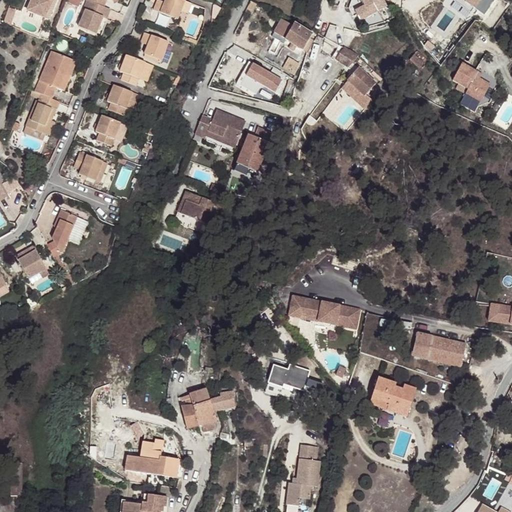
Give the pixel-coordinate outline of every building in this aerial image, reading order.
[(30,0),(27,9),(45,16),(51,0),(30,0)] [(107,19),(111,9),(104,7),(87,0),(83,10),(86,11),(79,28),(96,34),(103,18),(107,19)] [(186,0),(185,0),(165,0),(165,1),(164,5),(156,2),(154,9),(178,19),(183,8),(186,0)] [(192,2),(186,0),(183,8),(188,10),(192,2)] [(361,21),(378,11),(371,0),(361,0),(365,5),(356,11),(361,21)] [(371,0),(378,11),(387,5),(383,0),(371,0)] [(278,33),(285,19),(282,18),(275,31),(278,33)] [(294,25),(285,19),(278,33),(286,38),(294,25)] [(294,24),(294,25),(286,38),(285,39),(304,50),(313,33),(294,24)] [(278,33),(275,31),(273,35),(282,40),(281,42),(285,45),(275,63),(295,74),(307,52),(304,50),(285,39),(286,38),(278,33)] [(145,32),(143,40),(150,43),(149,45),(145,54),(162,61),(166,50),(170,42),(145,32)] [(340,46),(335,53),(339,55),(344,48),(340,46)] [(358,57),(344,48),(339,55),(336,59),(346,67),(348,68),(353,62),(358,57)] [(172,53),(166,50),(162,61),(168,63),(172,53)] [(51,52),(34,91),(42,94),(51,98),(55,89),(59,90),(71,60),(51,52)] [(419,67),(424,60),(415,53),(410,59),(419,67)] [(147,62),(127,55),(121,71),(126,73),(122,80),(138,85),(141,78),(147,62)] [(71,60),(59,90),(63,92),(76,62),(71,60)] [(147,62),(141,78),(148,81),(154,65),(147,62)] [(477,70),(461,62),(451,79),(467,87),(464,92),(479,100),(489,83),(479,77),(474,75),(477,70)] [(240,87),(255,94),(258,88),(275,96),(282,81),(251,65),(240,87)] [(377,82),(359,67),(348,81),(366,95),(377,82)] [(177,86),(182,76),(178,74),(173,84),(177,86)] [(135,92),(116,85),(110,102),(113,103),(110,110),(126,116),(128,109),(135,92)] [(135,92),(128,109),(135,112),(142,95),(135,92)] [(56,108),(59,101),(51,98),(42,94),(39,102),(37,101),(26,127),(46,135),(52,121),(57,109),(56,108)] [(204,135),(207,129),(235,142),(244,121),(216,109),(211,118),(201,114),(193,132),(203,136),(204,135)] [(121,121),(102,114),(96,130),(101,131),(98,138),(113,144),(116,136),(121,121)] [(56,123),(52,121),(46,135),(50,137),(56,123)] [(127,124),(121,121),(116,136),(121,138),(127,124)] [(46,135),(26,127),(23,134),(43,142),(46,135)] [(235,142),(207,129),(204,135),(233,148),(235,142)] [(258,129),(255,138),(270,144),(274,135),(258,129)] [(255,138),(251,136),(238,163),(258,171),(270,144),(255,138)] [(153,142),(148,140),(144,150),(149,152),(153,142)] [(81,150),(75,166),(83,169),(81,173),(97,180),(105,160),(81,150)] [(109,161),(105,160),(97,180),(101,181),(109,161)] [(40,162),(36,171),(42,174),(46,164),(40,162)] [(258,171),(238,163),(235,172),(255,179),(258,171)] [(208,201),(181,189),(178,197),(181,199),(178,205),(176,210),(199,221),(201,216),(208,201)] [(0,203),(8,198),(5,193),(0,195),(0,203)] [(49,246),(55,258),(63,272),(67,270),(59,256),(64,253),(69,239),(78,217),(77,217),(63,211),(61,211),(55,225),(58,226),(52,240),(54,242),(49,246)] [(89,222),(78,217),(69,239),(80,244),(89,222)] [(35,247),(28,251),(31,256),(20,262),(30,280),(40,274),(47,270),(35,247)] [(31,256),(28,251),(17,257),(20,262),(31,256)] [(67,270),(63,272),(71,287),(75,285),(67,270)] [(360,310),(304,299),(303,303),(291,301),(288,316),(356,329),(360,310)] [(511,309),(489,306),(486,323),(511,327),(511,309)] [(464,346),(416,334),(410,356),(459,368),(464,346)] [(310,372),(289,365),(288,370),(272,365),(266,383),(282,388),(283,385),(304,392),(310,372)] [(404,418),(414,389),(402,385),(400,389),(394,386),(394,383),(376,378),(367,406),(404,418)] [(220,397),(210,400),(213,411),(216,411),(235,405),(232,392),(220,394),(220,397)] [(213,411),(210,400),(208,395),(190,399),(196,425),(199,424),(214,419),(213,411)] [(178,402),(185,428),(196,425),(190,399),(178,402)] [(214,419),(199,424),(199,431),(210,428),(214,419)] [(150,439),(139,437),(137,446),(141,446),(139,454),(136,454),(123,452),(120,466),(171,475),(175,456),(156,453),(159,437),(150,435),(150,439)] [(255,439),(243,439),(243,449),(255,447),(255,439)] [(296,485),(292,484),(290,484),(287,505),(299,507),(301,499),(309,500),(311,487),(318,487),(321,462),(314,461),(316,447),(301,445),(297,479),(296,485)] [(21,511),(20,458),(6,458),(0,458),(0,511),(21,511)] [(161,494),(143,491),(141,500),(141,502),(121,499),(119,511),(153,511),(154,508),(156,509),(157,503),(160,504),(161,494)]
